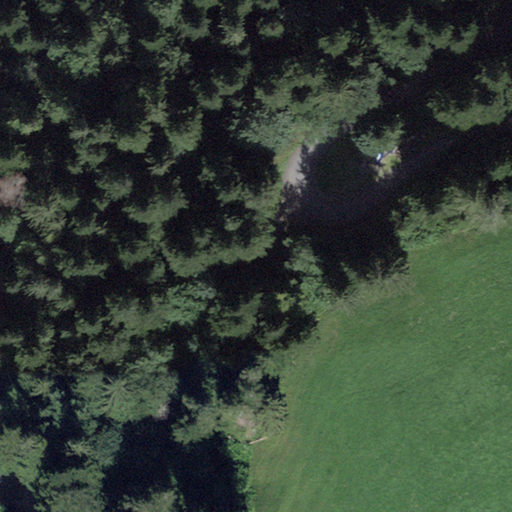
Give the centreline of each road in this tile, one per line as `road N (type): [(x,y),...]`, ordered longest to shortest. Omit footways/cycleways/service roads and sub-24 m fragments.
road 1 (track): [(511,23),(309,152),(298,175),(300,197),(253,247),(221,300),(144,511)]
road 2 (track): [(300,197),(316,208),(342,206),(426,153),(511,120)]
